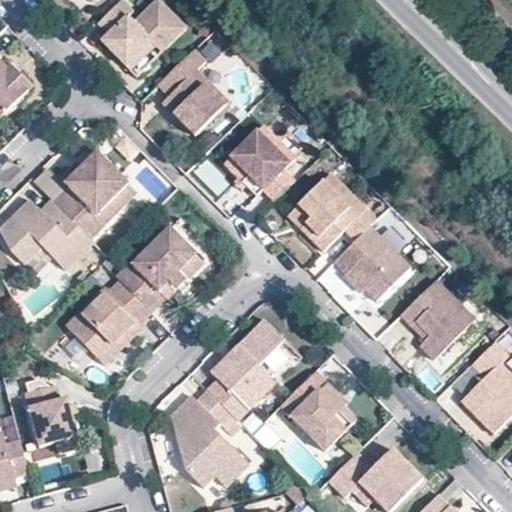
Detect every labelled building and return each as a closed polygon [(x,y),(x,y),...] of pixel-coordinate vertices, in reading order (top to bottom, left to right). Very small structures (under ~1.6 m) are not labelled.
[(135,12),(122,0),(101,23),(111,34),(105,40),(129,63),(146,46),(151,51),(158,44),(166,51),(189,28),(160,0),(159,0),(136,24),(130,18),(135,12)] [(134,68),(151,51),(146,46),(129,63),(128,63),(134,68)] [(208,64),(192,50),(162,81),(174,93),(167,101),(179,113),(183,108),(190,113),(184,118),(201,134),(231,103),(198,73),(208,64)] [(5,57),(0,52),(0,121),(3,124),(34,91),(33,84),(20,73),(17,76),(12,71),(1,61),(5,57)] [(183,108),(179,113),(184,118),(190,113),(183,108)] [(264,191),(275,201),(296,180),(284,169),(297,155),(264,122),(224,161),(239,176),(246,184),(258,196),(264,191)] [(75,186),(58,202),(94,239),(142,192),(101,150),(86,165),(70,180),(75,186)] [(65,175),(70,180),(86,165),(80,159),(65,175)] [(241,190),(246,184),(239,176),(233,182),(241,190)] [(346,228),(365,209),(332,176),(323,185),(348,211),(339,221),(346,228)] [(324,249),(346,228),(339,221),(348,211),(323,185),(297,210),(315,228),(309,234),(324,249)] [(58,202),(54,198),(45,208),(36,198),(2,230),(12,248),(29,266),(48,249),(70,272),(99,244),(94,239),(58,202)] [(368,228),(376,220),(365,209),(346,228),(356,239),(368,228)] [(292,216),(309,234),(315,228),(297,210),(292,216)] [(138,262),(121,277),(125,281),(156,311),(171,296),(174,298),(183,289),(185,287),(183,284),(187,279),(190,282),(193,280),(210,263),(176,228),(140,264),(138,262)] [(356,239),(335,260),(347,273),(350,271),(367,289),(378,300),(410,270),(368,228),(356,239)] [(350,271),(347,273),(345,275),(363,293),(367,289),(350,271)] [(185,287),(183,289),(188,294),(198,284),(193,280),(190,282),(187,279),(183,284),(185,287)] [(435,280),(402,313),(413,325),(417,320),(430,334),(426,339),(419,347),(434,360),(474,320),(435,280)] [(146,321),(156,311),(125,281),(116,290),(112,286),(72,325),(110,365),(150,325),(146,321)] [(231,414),(237,419),(274,382),(257,366),(283,340),(263,319),(231,350),(234,358),(229,364),(223,357),(208,373),(214,379),(206,389),(231,414)] [(417,320),(413,325),(426,339),(430,334),(417,320)] [(493,342),(471,364),(483,377),(464,397),(481,414),(477,419),(493,435),(511,415),(511,373),(501,362),(507,356),(493,342)] [(231,350),(223,357),(229,364),(234,358),(231,350)] [(342,398),(316,371),(282,405),(327,451),(356,422),(343,409),(337,403),(342,398)] [(84,437),(74,398),(67,400),(63,384),(57,385),(45,378),(30,382),(33,392),(30,392),(44,447),(62,442),(84,437)] [(231,414),(206,389),(194,400),(173,422),(185,469),(202,487),(213,475),(226,487),(249,464),(215,430),(231,414)] [(173,422),(194,400),(188,394),(170,412),(173,422)] [(481,414),(464,397),(459,401),(477,419),(481,414)] [(348,404),(342,398),(337,403),(343,409),(348,404)] [(17,477),(31,473),(22,439),(9,444),(5,430),(0,431),(0,491),(19,486),(17,477)] [(62,442),(65,454),(87,448),(84,437),(62,442)] [(374,470),(357,454),(330,480),(346,497),(360,483),(388,511),(391,511),(422,482),(393,451),(374,470)] [(450,511),(453,510),(439,495),(421,511),(450,511)]
